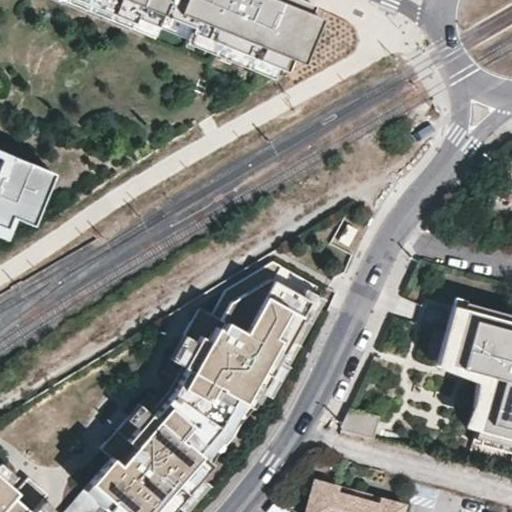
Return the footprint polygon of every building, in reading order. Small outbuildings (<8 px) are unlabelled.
[(77,0),(155,28),(158,21),(279,66),(305,0),(77,0)] [(0,221),(4,223),(15,193),(37,202),(49,171),(6,155),(0,169),(0,221)] [(355,228),(346,223),(337,240),(347,245),(355,228)] [(312,294),(316,285),(271,260),(224,289),(210,313),(198,306),(183,335),(195,341),(182,365),(168,390),(149,412),(127,438),(117,429),(100,448),(111,457),(83,489),(100,504),(110,511),(168,511),(176,504),(199,477),(234,436),(258,392),(276,359),(287,340),(298,319),(312,294)] [(308,324),(321,299),(312,294),(298,319),(308,324)] [(511,313),(464,300),(462,307),(455,332),(444,329),(435,359),(482,372),(490,375),(481,409),(473,435),(511,446),(511,313)] [(451,304),(444,329),(455,332),(462,307),(451,304)] [(195,341),(183,335),(170,359),(182,365),(195,341)] [(286,365),(296,345),(287,340),(276,359),(286,365)] [(268,398),(286,365),(276,359),(258,392),(268,398)] [(481,409),(490,375),(482,372),(481,377),(473,379),(472,407),(481,409)] [(139,403),(117,429),(127,438),(149,412),(139,403)] [(373,439),(379,416),(349,408),(339,426),(342,430),(373,439)] [(511,452),(511,446),(473,435),(471,442),(511,452)] [(0,511),(40,511),(35,507),(47,494),(28,477),(16,491),(0,476),(0,511)] [(184,511),(208,484),(199,477),(176,504),(184,511)] [(313,480),(303,511),(399,511),(402,504),(313,480)] [(63,511),(93,511),(100,504),(83,489),(63,511)] [(288,511),(292,508),(278,497),(265,511),(288,511)]
